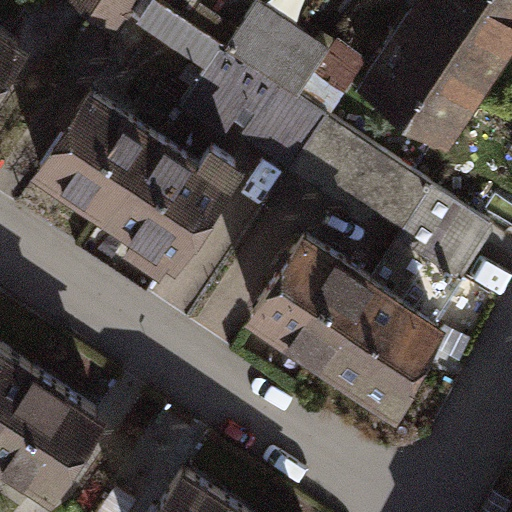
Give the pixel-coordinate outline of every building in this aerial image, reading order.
[(88,20),(101,0),(61,0),(61,1),(88,20)] [(209,61),(220,46),(155,0),(101,0),(88,20),(108,32),(128,4),(209,61)] [(427,0),(420,0),(374,73),(455,124),(503,48),(427,0)] [(511,0),(427,0),(503,48),(511,33),(511,0)] [(0,81),(30,37),(0,16),(0,81)] [(220,46),(209,61),(186,100),(229,127),(248,98),(262,107),(249,127),(297,158),(327,112),(220,46)] [(160,133),(92,88),(40,165),(108,210),(160,133)] [(327,112),(297,158),(406,227),(435,182),(327,112)] [(203,160),(160,133),(108,210),(177,256),(240,160),(214,143),(203,160)] [(435,182),(406,227),(375,276),(437,320),(493,221),(435,182)] [(375,276),(306,232),(256,309),(324,354),(375,276)] [(437,320),(375,276),(324,354),(401,405),(442,324),(437,320)] [(0,396),(29,353),(0,333),(0,396)] [(100,401),(29,353),(0,396),(0,447),(47,479),(100,401)] [(249,511),(251,509),(185,465),(153,511),(249,511)]
